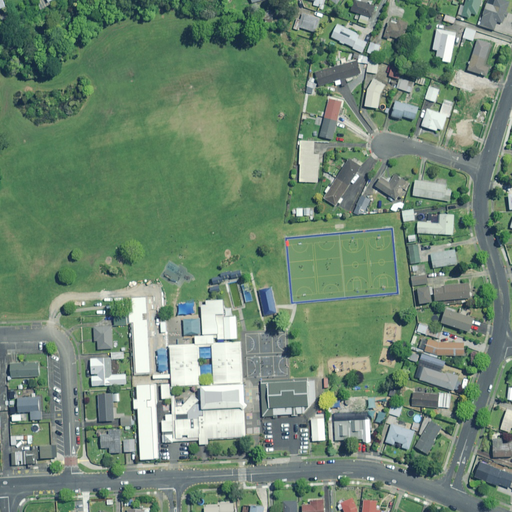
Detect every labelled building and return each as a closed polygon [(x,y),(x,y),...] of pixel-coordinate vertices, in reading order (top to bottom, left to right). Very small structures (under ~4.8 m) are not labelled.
[(49,6),(46,0),(38,0),(37,0),(41,10),(49,6)] [(361,0),(354,0),(351,11),(361,14),(359,21),(367,24),(369,17),(372,18),(376,6),(361,1),(361,0)] [(481,0),(466,0),(462,16),(470,18),(471,13),(477,15),(481,0)] [(505,18),(507,18),(508,13),(507,12),(510,2),(503,0),(495,0),(494,6),(487,4),(480,26),(495,30),(497,22),(503,24),(505,18)] [(273,24),(273,13),(265,13),(265,24),(273,24)] [(320,19),(302,13),(298,27),(316,33),(320,19)] [(456,19),(446,15),(444,21),(454,24),(456,19)] [(403,40),(409,22),(392,17),(385,37),(390,39),(391,36),(403,40)] [(332,37),(341,41),(340,42),(344,44),(345,43),(354,47),(353,48),(362,53),(367,43),(358,39),(360,35),(338,24),(332,37)] [(476,31),(466,28),(463,38),(473,41),(476,31)] [(456,33),(437,29),(433,50),(438,51),(437,57),(444,58),(443,61),(451,63),(456,33)] [(490,44),(478,40),(468,70),(487,76),(490,66),(484,64),(490,44)] [(381,45),(371,42),(368,53),(377,56),(381,45)] [(369,58),(364,57),(363,63),(369,64),(367,72),(377,74),(379,61),(369,59),(369,58)] [(362,75),(357,61),(315,73),(319,87),(335,82),(336,86),(341,84),(342,87),(348,85),(346,79),(362,75)] [(402,69),(391,66),(388,76),(399,79),(402,69)] [(472,92),(476,79),(455,73),(451,85),(472,92)] [(314,83),(315,79),(310,78),(306,93),(313,94),(314,89),(315,90),(316,84),(314,83)] [(415,82),(400,78),(397,88),(411,93),(415,82)] [(386,85),(375,79),(368,89),(365,106),(378,108),(380,94),(386,85)] [(439,90),(429,87),(425,99),(435,102),(439,90)] [(325,119),(337,122),(342,102),(329,99),(325,119)] [(419,108),(396,101),(392,117),(401,119),(402,117),(415,120),(419,108)] [(452,106),(443,104),(440,113),(427,109),(422,126),(437,131),(438,128),(443,130),(447,117),(448,117),(452,106)] [(447,127),(445,136),(451,138),(452,134),(463,138),(465,133),(468,134),(476,110),(462,105),(454,130),(447,127)] [(337,122),(325,119),(320,137),(333,140),(337,122)] [(314,142),(300,141),(299,164),(300,165),(300,182),(318,183),(319,155),(314,155),(314,142)] [(361,167),(349,159),(324,198),(336,206),(361,167)] [(410,184),(395,175),(390,183),(381,178),(375,187),(396,200),(399,196),(402,198),(407,191),(406,191),(410,184)] [(447,186),(416,181),(413,196),(450,202),(452,190),(446,189),(447,186)] [(370,199),(361,196),(354,213),(358,215),(359,213),(364,215),(370,199)] [(415,220),(414,211),(403,212),(404,222),(415,220)] [(454,215),(440,214),(440,224),(418,222),(418,233),(453,235),(454,215)] [(421,263),(419,245),(409,246),(411,264),(421,263)] [(457,264),(455,250),(431,254),(433,268),(457,264)] [(239,268),(221,273),(223,280),(241,276),(239,268)] [(428,284),(427,275),(415,277),(416,285),(428,284)] [(216,276),(207,279),(208,285),(217,283),(216,276)] [(467,282),(418,287),(420,304),(469,298),(467,282)] [(249,283),(241,285),(246,303),(253,301),(249,283)] [(215,286),(205,288),(207,295),(217,292),(215,286)] [(271,287),(258,289),(264,315),(277,312),(271,287)] [(222,300),(200,301),(202,335),(195,336),(195,344),(214,343),(213,333),(217,333),(217,339),(236,338),(236,317),(223,318),(222,300)] [(149,307),(136,308),(142,453),(154,453),(149,307)] [(475,319),(445,309),(440,323),(470,332),(470,331),(484,336),(488,325),(474,320),(475,319)] [(126,316),(115,316),(115,326),(126,326),(126,316)] [(184,317),(184,334),(200,334),(200,317),(184,317)] [(442,331),(420,324),(417,332),(440,339),(442,331)] [(113,349),(112,327),(94,327),(95,341),(98,341),(98,350),(113,349)] [(438,343),(422,339),(419,349),(425,351),(424,352),(438,355),(464,356),(465,344),(438,343)] [(237,343),(208,345),(209,385),(239,384),(237,343)] [(197,346),(170,347),(171,387),(199,386),(197,346)] [(417,362),(420,355),(410,351),(407,359),(417,362)] [(422,355),(419,363),(421,364),(416,379),(454,391),(459,377),(442,372),(446,362),(422,354),(422,355)] [(112,375),(111,358),(91,359),(92,374),(97,374),(97,376),(92,377),(92,386),(127,384),(126,375),(112,375)] [(40,377),(39,363),(10,364),(11,378),(40,377)] [(308,379),(260,380),(262,415),(274,414),(273,408),(309,406),(308,379)] [(169,383),(161,383),(161,399),(170,399),(169,383)] [(242,385),(198,387),(199,400),(191,394),(181,404),(173,406),(175,438),(198,437),(198,443),(208,443),(208,437),(244,436),(242,385)] [(451,394),(438,393),(438,395),(413,393),(412,406),(450,409),(451,394)] [(120,401),(119,394),(99,395),(100,422),(115,421),(113,402),(120,401)] [(42,420),(41,397),(18,398),(18,413),(31,412),(31,420),(42,420)] [(403,406),(392,403),(389,413),(399,417),(403,406)] [(511,410),(507,409),(501,429),(510,432),(511,428),(511,427),(511,410)] [(131,426),(131,416),(121,417),(121,427),(131,426)] [(323,418),(311,419),(312,442),(324,441),(323,418)] [(369,419),(334,420),(335,441),(370,440),(369,419)] [(442,428),(430,421),(416,448),(428,454),(442,428)] [(415,432),(392,424),(386,442),(394,445),(395,441),(404,444),(403,448),(409,450),(415,432)] [(122,453),(121,430),(109,431),(109,436),(101,436),(101,448),(110,448),(110,453),(122,453)] [(511,441),(503,444),(503,433),(497,434),(497,436),(493,436),(493,457),(511,456),(511,441)] [(135,452),(135,440),(124,440),(124,452),(135,452)] [(53,460),(53,447),(39,446),(39,460),(53,460)] [(511,483),(511,474),(481,463),(475,477),(499,486),(500,485),(510,489),(511,483)] [(357,511),(358,511),(353,498),(338,505),(340,511),(343,509),(344,511),(357,511)] [(325,511),(324,500),(311,501),(312,505),(303,506),(303,511),(325,511)] [(297,511),(297,501),(284,502),(284,511),(297,511)] [(378,502),(364,501),(362,511),(380,511),(380,509),(377,509),(378,502)]
